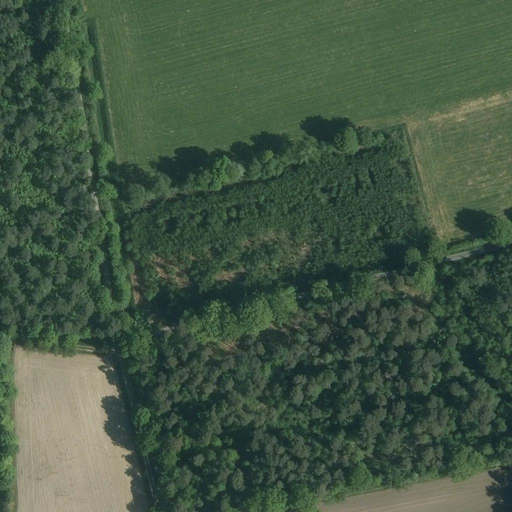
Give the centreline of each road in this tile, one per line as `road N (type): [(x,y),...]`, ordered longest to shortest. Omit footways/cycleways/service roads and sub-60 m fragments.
road 1 (unclassified): [(511,239),(120,339),(63,0)]
road 2 (track): [(122,352),(156,511)]
road 3 (track): [(122,352),(0,338)]
